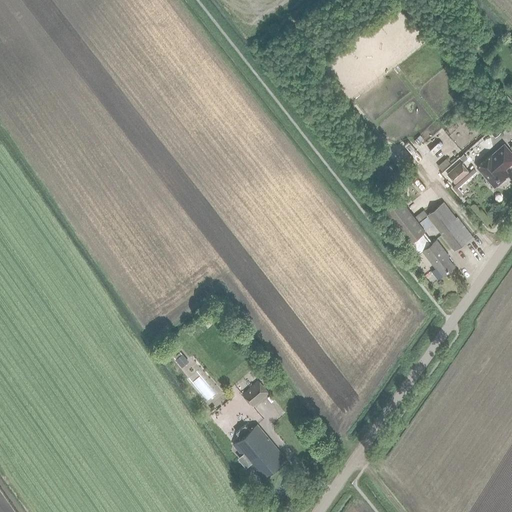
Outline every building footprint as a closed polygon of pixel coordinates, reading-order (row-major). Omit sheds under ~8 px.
[(496,61),(489,53),(483,58),(490,66),(496,61)] [(495,126),(490,130),(495,136),(500,132),(495,126)] [(428,148),(446,134),(442,129),(424,143),(428,148)] [(511,162),(511,154),(504,145),(492,156),(491,155),(477,167),(495,186),(501,181),(502,182),(508,177),(507,176),(508,175),(504,170),(511,162)] [(468,172),(468,171),(460,162),(447,174),(448,175),(443,179),(449,186),(450,187),(450,188),(468,172)] [(475,171),(473,168),(452,187),(460,197),(464,193),(457,186),(475,171)] [(396,189),(413,174),(408,169),(391,183),(396,189)] [(430,244),(422,233),(425,231),(398,196),(381,209),(408,244),(417,256),(422,251),(435,268),(437,267),(443,276),(455,267),(445,254),(446,253),(436,240),(430,244)] [(454,251),(473,237),(457,217),(455,218),(443,202),(427,215),(454,251)] [(418,220),(426,214),(423,209),(415,216),(418,220)] [(409,261),(412,265),(419,259),(415,255),(409,261)] [(210,324),(218,318),(214,311),(206,317),(210,324)] [(183,354),(176,360),(182,368),(190,362),(183,354)] [(269,394),(254,376),(249,380),(253,385),(241,394),(253,407),(269,394)] [(257,425),(251,430),(246,425),(236,433),(241,438),(233,445),(242,456),(243,462),(248,464),(249,464),(262,479),(285,459),(257,425)]
